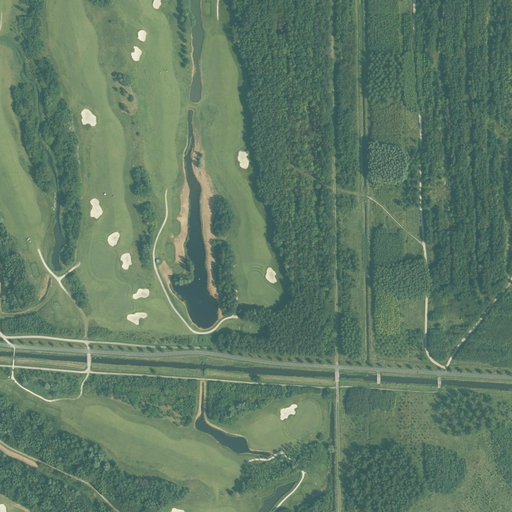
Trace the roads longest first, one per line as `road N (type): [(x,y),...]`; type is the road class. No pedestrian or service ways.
road 1 (track): [(395,361),(372,349),(366,0)]
road 2 (track): [(337,367),(330,0)]
road 3 (track): [(474,155),(492,200),(498,271),(511,293)]
road 4 (track): [(339,511),(336,388)]
